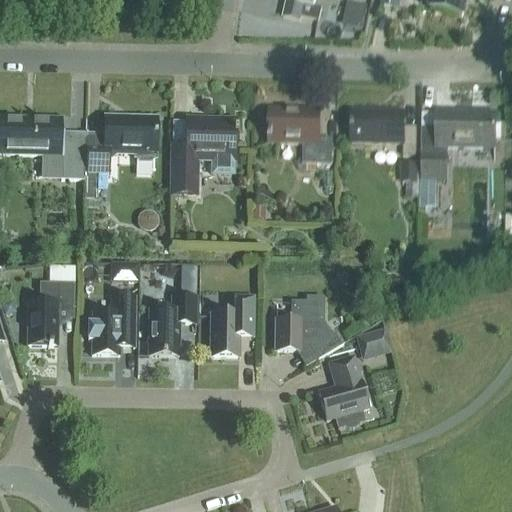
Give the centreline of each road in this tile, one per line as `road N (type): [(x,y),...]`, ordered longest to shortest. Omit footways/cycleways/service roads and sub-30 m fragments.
road 1 (residential): [(183,511),(275,477),(284,450),(276,420),(247,401),(39,402),(15,472)]
road 2 (residential): [(511,10),(492,59),(466,70),(209,64)]
road 3 (residential): [(209,64),(0,60)]
